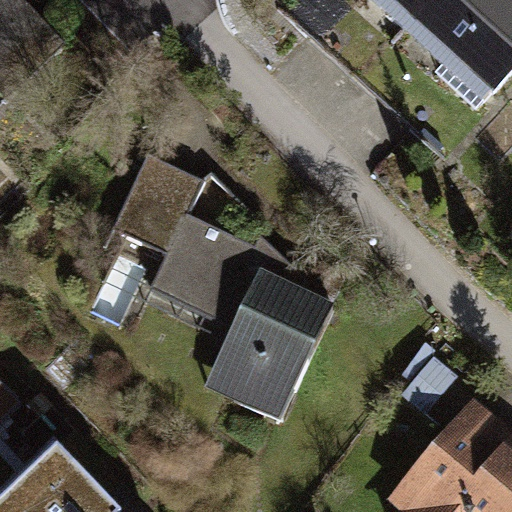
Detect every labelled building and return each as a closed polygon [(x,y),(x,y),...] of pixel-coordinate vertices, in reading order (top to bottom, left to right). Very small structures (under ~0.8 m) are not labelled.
[(0,0),(0,94),(6,101),(63,47),(18,0),(0,0)] [(390,0),(414,21),(432,0),(390,0)] [(511,0),(432,0),(414,21),(495,94),(511,74),(511,0)] [(234,329),(214,371),(242,384),(234,401),(281,424),(334,310),(302,294),(307,281),(260,233),(254,248),(190,218),(203,184),(147,156),(111,232),(166,258),(151,291),(234,329)] [(456,380),(435,362),(406,396),(427,414),(456,380)] [(430,500),(419,511),(511,511),(511,462),(465,423),(412,486),(430,500)] [(114,511),(54,449),(0,500),(0,511),(114,511)]
